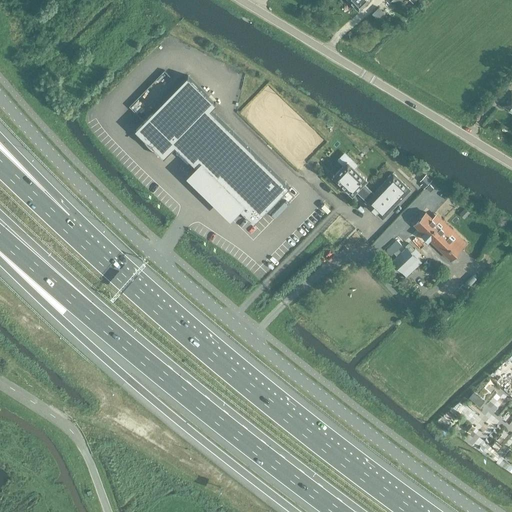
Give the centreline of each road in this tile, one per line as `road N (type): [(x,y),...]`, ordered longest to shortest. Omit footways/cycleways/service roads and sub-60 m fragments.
road 1 (secondary): [(478,511),(228,320),(96,199),(0,95)]
road 2 (motorway): [(412,511),(229,370),(65,227)]
road 3 (motorway): [(0,244),(58,317),(294,511)]
road 4 (tertiary): [(511,163),(241,0)]
road 5 (motorway): [(98,320),(336,511)]
road 6 (unclassified): [(107,511),(73,432),(0,383)]
road 7 (motorway): [(0,215),(98,320)]
road 8 (motorway): [(0,237),(98,320)]
